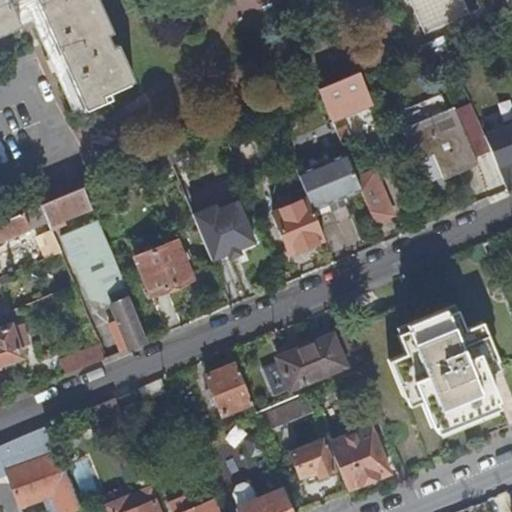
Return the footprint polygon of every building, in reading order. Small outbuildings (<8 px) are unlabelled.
[(0,0),(0,33),(19,26),(11,8),(31,0),(34,0),(82,108),(102,99),(100,94),(131,80),(110,32),(105,35),(99,23),(105,20),(96,0),(0,0)] [(410,0),(425,32),(469,13),(462,0),(410,0)] [(371,101),(359,72),(317,90),(329,119),(371,101)] [(477,167),(453,108),(401,129),(414,162),(431,155),(442,181),(477,167)] [(511,140),(491,149),(510,191),(511,190),(511,164),(511,161),(511,160),(511,120),(507,122),(511,134),(511,140)] [(245,142),(229,148),(240,173),(256,167),(245,142)] [(314,160),(294,168),(307,199),(312,210),(345,197),(360,191),(345,154),(317,166),(314,160)] [(378,183),(360,191),(373,222),(391,214),(378,183)] [(41,206),(48,222),(50,228),(51,231),(56,228),(54,223),(91,208),(82,188),(41,206)] [(345,197),(312,210),(315,218),(330,211),(331,212),(345,206),(345,205),(348,204),(345,197)] [(312,210),(307,199),(272,213),(289,254),(324,239),(315,218),(312,210)] [(239,249),(254,242),(237,202),(216,210),(214,205),(191,215),(210,261),(226,254),(239,249)] [(41,206),(0,222),(0,241),(48,222),(41,206)] [(51,231),(50,228),(35,234),(46,259),(61,253),(51,231)] [(134,259),(150,297),(192,279),(176,241),(134,259)] [(239,249),(226,254),(229,259),(241,254),(239,249)] [(112,326),(122,352),(147,342),(116,268),(104,273),(116,303),(111,306),(118,324),(112,326)] [(65,289),(74,285),(72,278),(62,282),(65,289)] [(18,309),(3,315),(7,324),(22,317),(18,309)] [(465,329),(457,310),(398,335),(406,354),(389,361),(405,398),(418,392),(433,427),(498,400),(484,365),(497,360),(481,322),(465,329)] [(9,329),(8,327),(0,329),(0,362),(19,356),(16,349),(28,344),(22,324),(9,329)] [(277,357),(290,388),(345,365),(332,334),(277,357)] [(63,359),(69,374),(105,359),(99,344),(63,359)] [(230,349),(223,352),(226,359),(222,361),(224,367),(205,375),(221,414),(251,402),(230,349)] [(271,395),(285,392),(278,365),(264,368),(271,395)] [(365,382),(361,371),(349,375),(348,376),(353,387),(365,382)] [(166,390),(161,378),(138,387),(143,400),(166,390)] [(121,411),(115,397),(84,410),(90,424),(121,411)] [(143,426),(133,402),(120,408),(130,431),(143,426)] [(81,511),(46,426),(0,445),(0,470),(5,468),(18,506),(50,494),(57,511),(81,511)] [(328,444),(347,489),(360,484),(362,484),(375,480),(376,477),(389,472),(370,427),(328,444)] [(141,461),(130,434),(123,438),(134,464),(141,461)] [(333,470),(321,438),(288,451),(299,476),(314,470),(317,477),(333,470)] [(237,507),(257,499),(251,486),(243,483),(235,486),(232,494),(237,507)] [(158,511),(147,486),(111,501),(115,511),(158,511)] [(236,508),(238,511),(290,511),(281,489),(257,499),(237,507),(236,508)] [(166,502),(170,511),(183,511),(188,510),(186,505),(181,495),(166,502)] [(188,510),(183,511),(216,511),(211,500),(195,507),(193,501),(186,505),(188,510)]
